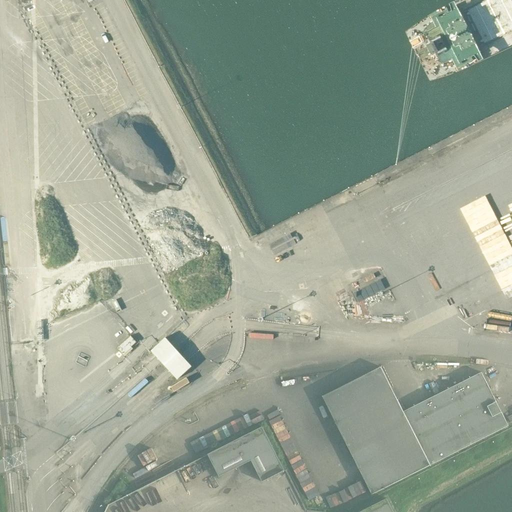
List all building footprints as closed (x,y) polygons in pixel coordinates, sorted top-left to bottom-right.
[(131,336),(117,349),(122,354),(136,342),(131,336)] [(169,371),(177,379),(191,366),(183,358),(172,346),(165,338),(151,351),(157,358),(169,371)] [(381,367),(323,397),(372,495),(385,489),(431,466),(431,467),(431,466),(509,426),(482,373),(404,412),(381,367)] [(170,387),(173,392),(188,383),(185,378),(170,387)] [(263,482),(285,471),(263,427),(208,455),(220,477),(252,461),(263,482)]
